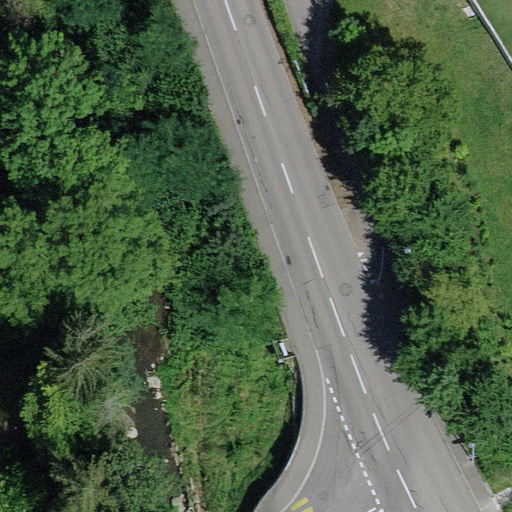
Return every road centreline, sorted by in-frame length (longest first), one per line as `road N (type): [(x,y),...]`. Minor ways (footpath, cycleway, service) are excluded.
road 1 (residential): [(298,0),(362,165),(380,241),(375,283),(340,327)]
road 2 (tertiary): [(340,327),(223,0)]
road 3 (tertiary): [(416,487),(340,327)]
